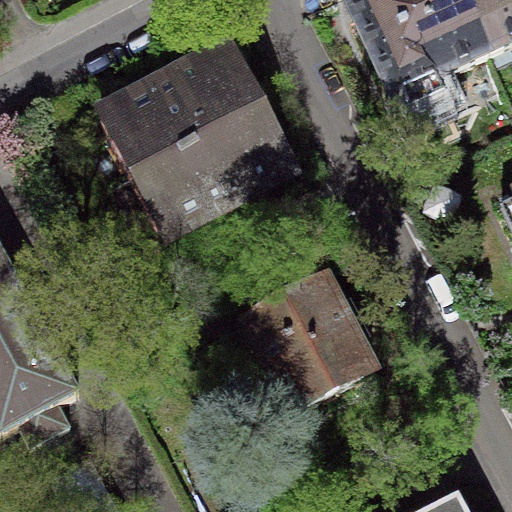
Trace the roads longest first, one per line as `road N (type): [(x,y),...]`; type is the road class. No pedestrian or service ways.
road 1 (residential): [(275,0),(511,453)]
road 2 (residential): [(0,105),(198,0)]
